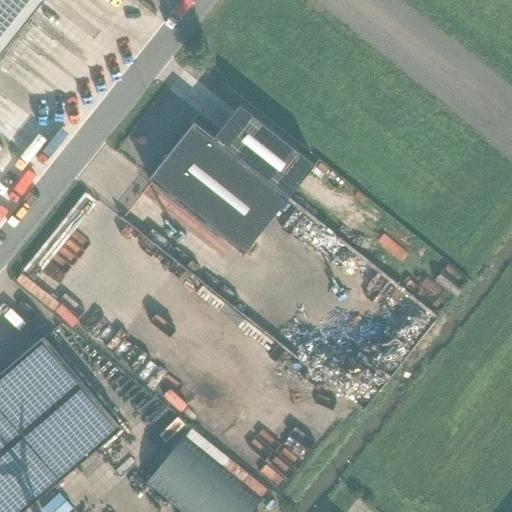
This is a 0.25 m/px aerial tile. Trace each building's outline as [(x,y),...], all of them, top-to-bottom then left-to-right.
[(0,0),(0,151),(3,147),(0,144),(0,55),(44,0),(0,0)] [(193,122),(148,179),(244,254),(288,198),(315,164),(239,104),(213,138),(193,122)] [(121,428),(43,336),(0,372),(0,511),(20,511),(116,432),(121,428)] [(253,381),(275,389),(279,377),(257,370),(253,381)] [(251,511),(261,501),(182,438),(146,483),(181,511),(251,511)]
